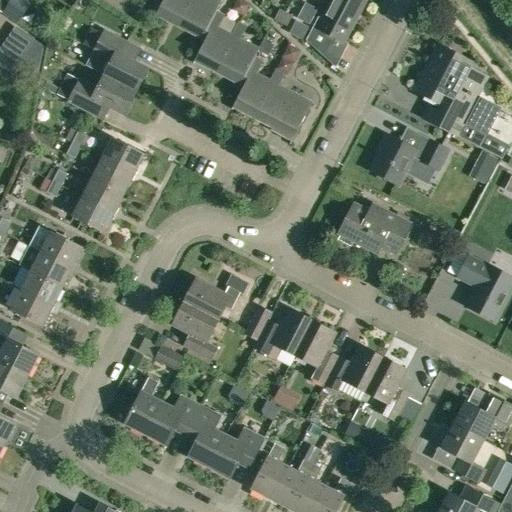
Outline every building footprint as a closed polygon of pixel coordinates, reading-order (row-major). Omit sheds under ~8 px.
[(0,0),(0,12),(17,23),(31,2),(28,0),(9,0),(8,2),(5,0),(0,0)] [(194,0),(162,0),(156,14),(181,27),(194,0)] [(194,0),(181,27),(205,39),(212,26),(209,24),(215,13),(220,3),(213,0),(194,0)] [(241,0),(237,0),(233,9),(243,14),(249,4),(241,0)] [(306,41),(321,54),(331,43),(327,39),(329,35),(343,42),(365,1),(362,0),(331,0),(322,18),(318,17),(306,41)] [(280,23),(286,12),(279,9),(274,20),(280,23)] [(280,23),(286,26),(292,16),(286,12),(280,23)] [(218,14),(215,13),(209,24),(212,26),(205,39),(195,60),(219,72),(237,38),(231,35),(218,29),(224,17),(218,14)] [(308,27),(296,21),(289,34),(301,40),(308,27)] [(219,72),(244,85),(251,72),(248,70),(259,50),(240,40),(247,28),(243,26),(237,23),(231,35),(237,38),(219,72)] [(104,75),(136,91),(148,69),(135,62),(142,49),(104,29),(91,54),(110,64),(104,75)] [(0,42),(0,60),(10,67),(22,50),(3,38),(0,42)] [(259,50),(258,50),(268,55),(274,44),(264,39),(259,50)] [(299,50),(289,44),(277,67),(288,73),(299,50)] [(438,44),(413,92),(430,100),(421,118),(433,124),(465,140),(480,149),(488,133),(465,122),(488,77),(456,61),(459,55),(438,44)] [(253,116),(269,81),(256,74),(262,63),(257,60),(251,72),(244,85),(233,106),(253,116)] [(269,81),(253,116),(273,126),(271,130),(292,141),(312,103),(279,86),(285,74),(275,70),(269,81)] [(66,102),(103,121),(110,108),(124,115),(136,91),(104,75),(98,87),(79,77),(66,102)] [(72,143),(81,147),(87,136),(78,131),(72,143)] [(369,171),(399,186),(413,159),(439,173),(451,150),(428,138),(420,152),(388,135),(369,171)] [(98,165),(130,181),(143,155),(112,139),(98,165)] [(66,154),(75,159),(81,147),(72,143),(66,154)] [(483,151),(477,163),(492,172),(499,159),(483,151)] [(86,190),(117,206),(130,181),(98,165),(86,190)] [(33,172),(24,168),(22,172),(31,177),(33,172)] [(58,170),(52,182),(61,186),(67,174),(58,170)] [(47,193),(56,197),(61,186),(52,182),(47,193)] [(248,194),(258,204),(268,193),(258,183),(248,194)] [(72,216),(104,232),(117,206),(86,190),(72,216)] [(369,241),(395,254),(411,224),(373,204),(369,211),(354,203),(338,234),(365,248),(369,241)] [(2,218),(0,222),(0,232),(5,235),(11,222),(2,218)] [(29,246),(72,268),(82,248),(39,226),(29,246)] [(30,271),(62,287),(72,268),(29,246),(19,265),(30,271)] [(466,306),(494,320),(511,286),(511,278),(469,256),(458,277),(476,287),(466,306)] [(21,290),(52,306),(62,287),(30,271),(21,290)] [(182,304),(217,322),(225,306),(231,310),(240,293),(229,287),(225,294),(196,278),(182,304)] [(11,309),(43,325),(52,306),(21,290),(11,309)] [(200,356),(211,361),(218,348),(207,342),(217,322),(182,304),(171,325),(190,334),(184,346),(200,355),(200,356)] [(259,306),(244,334),(257,341),(269,320),(273,313),(259,306)] [(257,341),(253,349),(277,361),(282,350),(293,355),(311,320),(289,309),(280,326),(269,320),(257,341)] [(311,379),(324,385),(339,357),(327,351),(336,333),(311,320),(293,355),(317,367),(311,379)] [(0,321),(0,363),(27,378),(39,355),(22,346),(27,335),(0,321)] [(154,360),(177,371),(184,357),(161,346),(154,360)] [(343,381),(366,393),(384,358),(360,346),(351,363),(339,357),(324,385),(337,392),(343,381)] [(139,353),(133,365),(141,370),(147,357),(139,353)] [(382,415),(396,422),(410,393),(398,387),(407,370),(384,358),(366,393),(388,404),(382,415)] [(0,389),(17,398),(27,378),(0,363),(0,389)] [(125,424),(145,434),(161,402),(151,397),(158,383),(148,378),(141,392),(125,424)] [(452,426),(482,443),(490,427),(502,432),(505,425),(509,427),(511,422),(511,404),(489,393),(480,410),(465,402),(464,403),(461,402),(458,403),(454,410),(455,414),(458,416),(452,426)] [(184,436),(201,405),(181,394),(174,409),(161,402),(145,434),(167,446),(174,431),(184,436)] [(0,410),(3,404),(0,402),(0,443),(4,445),(14,424),(0,416),(0,410)] [(188,457),(208,467),(225,435),(214,430),(222,416),(201,405),(184,436),(195,442),(188,457)] [(352,440),(359,426),(351,422),(344,436),(352,440)] [(452,469),(479,483),(485,471),(471,464),(482,443),(452,426),(441,448),(459,457),(452,469)] [(208,467),(230,478),(237,464),(248,470),(265,437),(244,427),(237,442),(225,435),(208,467)] [(27,461),(39,455),(28,434),(16,440),(27,461)] [(333,443),(327,440),(321,450),(328,454),(333,443)] [(252,489),(271,499),(288,467),(278,461),(284,449),(274,444),(268,456),(269,457),(252,489)] [(312,463),(314,464),(321,450),(311,444),(309,448),(297,471),(288,467),(271,499),(289,508),(312,463)] [(321,468),(314,464),(312,463),(289,508),(295,511),(310,511),(324,485),(314,480),(321,468)] [(310,511),(334,511),(343,495),(349,483),(340,478),(333,490),(324,485),(310,511)] [(511,511),(511,482),(497,511),(511,511)] [(438,511),(477,511),(479,509),(485,511),(493,511),(499,503),(473,490),(466,502),(449,493),(438,511)]
